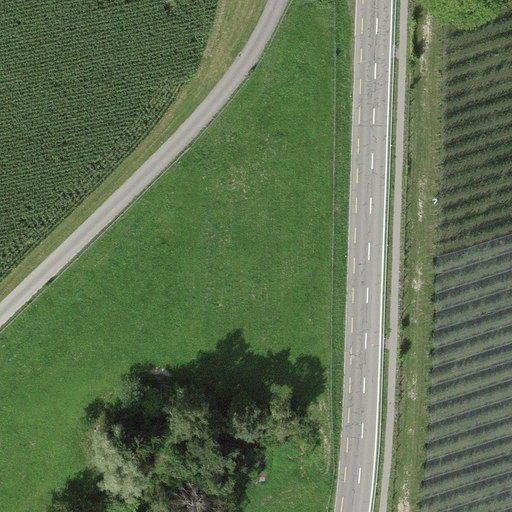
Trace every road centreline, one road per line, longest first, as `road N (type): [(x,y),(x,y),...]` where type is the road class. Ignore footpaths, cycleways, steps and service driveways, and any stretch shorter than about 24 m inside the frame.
road 1 (secondary): [(356,511),(379,0)]
road 2 (track): [(279,0),(249,58),(207,112),(0,317)]
